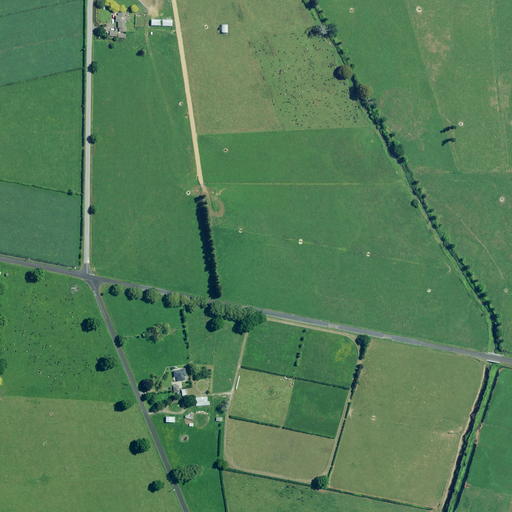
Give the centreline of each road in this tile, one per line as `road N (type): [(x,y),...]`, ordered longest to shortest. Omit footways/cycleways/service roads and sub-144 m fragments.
road 1 (unclassified): [(89,277),(511,361)]
road 2 (unclassified): [(90,0),(89,277)]
road 3 (unclassified): [(186,511),(89,277)]
